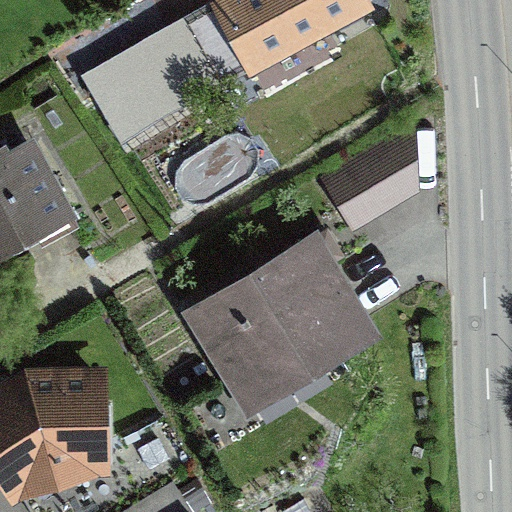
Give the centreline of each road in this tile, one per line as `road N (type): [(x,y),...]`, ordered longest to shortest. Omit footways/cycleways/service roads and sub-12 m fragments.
road 1 (tertiary): [(484,262),(473,0)]
road 2 (tertiary): [(491,511),(484,262)]
